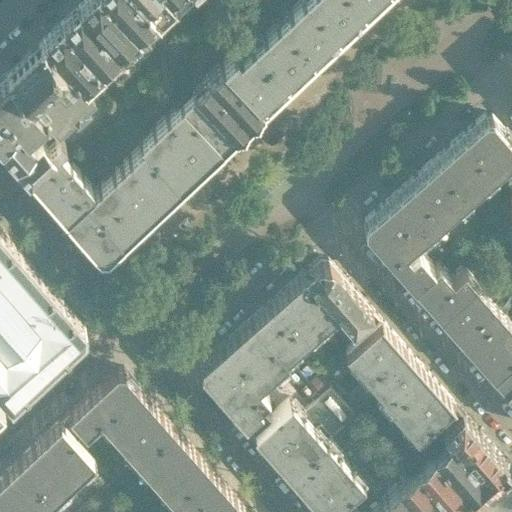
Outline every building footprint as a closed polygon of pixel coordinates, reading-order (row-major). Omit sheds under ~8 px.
[(138,33),(106,0),(83,0),(77,5),(123,54),(124,54),(135,43),(131,39),(138,33)] [(156,16),(141,0),(106,0),(138,33),(156,16)] [(141,0),(156,16),(167,5),(171,10),(179,18),(185,12),(174,0),(141,0)] [(352,22),(331,0),(294,0),(294,1),(331,41),(352,22)] [(375,0),(331,0),(352,22),(375,0)] [(331,41),(294,1),(275,18),(313,58),(331,41)] [(133,66),(123,54),(77,5),(75,3),(70,8),(72,10),(59,22),(97,63),(115,83),(133,66)] [(313,58),(275,18),(250,41),(288,82),(313,58)] [(97,63),(59,22),(57,20),(52,24),(54,27),(42,39),(80,79),(97,63)] [(205,27),(197,35),(204,43),(212,35),(205,27)] [(178,38),(160,55),(165,60),(183,44),(178,38)] [(93,94),(80,79),(42,39),(7,71),(43,111),(56,127),(67,117),(77,127),(92,112),(83,103),(93,94)] [(234,49),(207,75),(248,119),(288,82),(250,41),(238,53),(234,49)] [(43,111),(7,71),(0,77),(0,137),(20,120),(26,126),(43,111)] [(248,119),(207,75),(192,89),(233,133),(248,119)] [(233,133),(192,89),(179,101),(220,145),(221,145),(233,133)] [(139,139),(141,142),(180,183),(221,145),(220,145),(179,101),(139,139)] [(28,173),(57,146),(67,138),(59,130),(56,127),(43,111),(26,126),(20,120),(0,137),(0,140),(18,161),(28,173)] [(511,162),(511,161),(511,135),(491,112),(483,112),(442,148),(480,192),(488,185),(482,178),(506,156),(511,162)] [(141,142),(99,182),(137,224),(180,183),(141,142)] [(92,185),(82,174),(57,146),(28,173),(65,215),(91,190),(92,185)] [(480,192),(442,148),(397,188),(429,224),(468,190),(474,197),(480,192)] [(99,182),(91,190),(65,215),(98,253),(106,253),(137,224),(99,182)] [(429,224),(397,188),(364,217),(363,225),(412,281),(433,263),(420,248),(419,248),(417,245),(410,251),(405,245),(429,224)] [(0,387),(10,398),(83,329),(84,321),(0,225),(0,387)] [(319,255),(286,285),(320,323),(337,308),(359,334),(380,316),(340,271),(339,269),(327,256),(319,255)] [(496,303),(463,265),(451,276),(437,259),(433,263),(412,281),(460,334),(496,303)] [(143,277),(130,288),(139,299),(153,286),(144,276),(143,277)] [(216,277),(210,281),(215,287),(221,282),(216,277)] [(286,285),(251,316),(285,354),(320,323),(286,285)] [(511,321),(502,310),(496,303),(460,334),(505,387),(511,380),(511,321)] [(258,381),(287,356),(285,354),(251,316),(200,360),(199,368),(242,416),(258,402),(268,393),(258,381)] [(403,342),(380,316),(359,334),(344,348),(367,374),(403,342)] [(429,371),(403,342),(367,374),(380,388),(378,390),(391,405),(429,371)] [(98,412),(135,379),(123,365),(115,365),(59,418),(76,436),(82,431),(99,414),(100,414),(98,412)] [(311,374),(306,367),(301,372),(306,378),(311,374)] [(434,377),(429,371),(391,405),(415,433),(434,416),(453,399),(434,377)] [(327,385),(316,372),(308,379),(320,391),(327,385)] [(173,423),(135,379),(98,412),(100,414),(99,414),(136,455),(173,423)] [(326,436),(353,412),(329,385),(301,409),(289,396),(268,414),(258,402),(242,416),(288,469),(326,436)] [(505,458),(453,399),(434,416),(451,436),(490,479),(504,466),(505,458)] [(94,456),(86,447),(76,436),(59,418),(20,454),(55,492),(94,456)] [(209,464),(173,423),(136,455),(173,496),(209,464)] [(92,442),(82,431),(76,436),(86,447),(92,442)] [(326,436),(288,469),(325,511),(345,494),(362,478),(363,478),(326,436)] [(490,479),(451,436),(434,451),(472,494),(490,479)] [(472,494),(434,451),(415,467),(454,511),(472,494)] [(55,492),(20,454),(0,472),(0,487),(7,495),(17,505),(22,511),(32,511),(52,495),(55,492)] [(238,511),(246,506),(209,464),(173,496),(186,511),(238,511)] [(452,511),(454,511),(415,467),(397,483),(423,511),(452,511)] [(363,478),(362,478),(374,492),(379,488),(367,475),(363,478)] [(423,511),(397,483),(380,498),(391,511),(423,511)] [(361,511),(364,511),(379,499),(366,484),(358,491),(356,489),(347,496),(353,503),(361,511)] [(22,511),(17,505),(7,495),(0,487),(0,511),(22,511)] [(343,511),(353,503),(347,496),(345,494),(325,511),(343,511)] [(391,511),(380,498),(379,499),(364,511),(391,511)] [(361,511),(353,503),(343,511),(361,511)]
